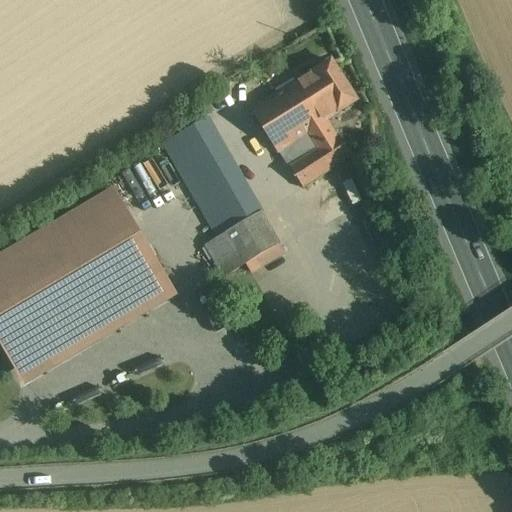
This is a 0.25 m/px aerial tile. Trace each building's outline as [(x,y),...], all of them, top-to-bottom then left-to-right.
[(356,102),(331,63),(297,84),(308,101),(311,107),(322,124),(356,102)] [(208,120),(163,146),(173,163),(218,138),(208,120)] [(261,214),(218,138),(173,163),(217,239),(217,240),(261,214)] [(175,298),(112,192),(0,258),(0,340),(27,386),(175,298)] [(261,214),(217,240),(217,239),(204,247),(223,278),(279,245),(261,214)] [(150,348),(118,355),(120,365),(152,358),(150,348)]
